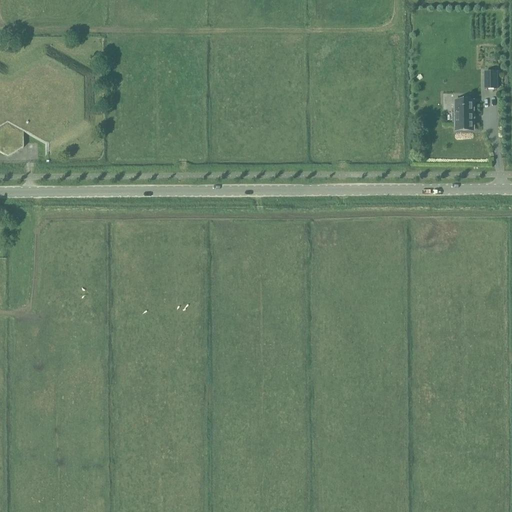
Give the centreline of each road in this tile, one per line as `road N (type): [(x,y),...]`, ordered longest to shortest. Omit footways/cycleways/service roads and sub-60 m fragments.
road 1 (tertiary): [(0,193),(511,189)]
road 2 (track): [(391,0),(386,29),(0,29)]
road 3 (track): [(258,215),(34,214),(36,234)]
road 4 (track): [(501,213),(341,215),(340,153)]
